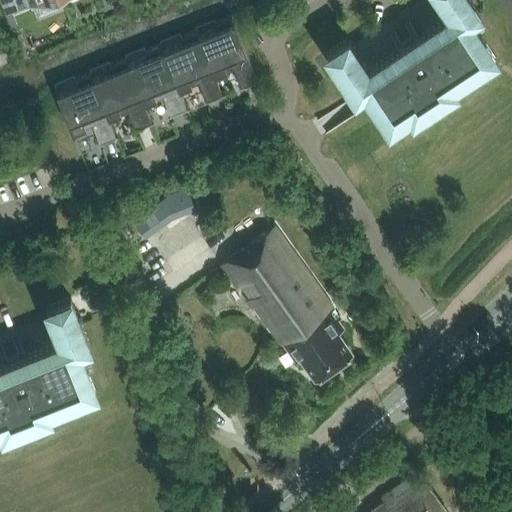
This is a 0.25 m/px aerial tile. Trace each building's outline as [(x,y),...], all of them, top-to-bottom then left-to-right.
[(18,9),(14,0),(0,0),(6,14),(18,9)] [(14,0),(18,9),(41,0),(14,0)] [(368,68),(353,45),(348,37),(326,52),(355,95),(312,123),(321,136),(373,101),(390,126),(410,113),(413,117),(456,89),(453,84),(495,57),(479,32),(484,29),(475,15),(480,12),(471,0),(440,0),(450,14),(419,35),(409,20),(404,23),(414,38),(404,45),(394,29),(389,33),(399,48),(368,68)] [(196,31),(215,79),(227,74),(226,71),(233,68),(240,86),(257,80),(232,17),(196,31)] [(161,45),(180,93),(192,88),(191,85),(198,82),(205,100),(222,94),(215,79),(196,31),(161,45)] [(126,59),(145,107),(156,102),(155,99),(162,96),(170,115),(186,108),(180,93),(161,45),(126,59)] [(91,73),(110,121),(121,116),(120,113),(127,110),(134,129),(151,122),(145,107),(126,59),(91,73)] [(116,136),(110,121),(91,73),(54,88),(79,151),(80,150),(74,135),(86,130),(85,127),(92,125),(99,143),(116,136)] [(158,179),(150,182),(155,194),(163,191),(158,179)] [(186,187),(169,194),(177,215),(195,207),(186,187)] [(151,206),(133,220),(145,237),(164,224),(151,206)] [(316,377),(353,351),(338,330),(343,327),(337,319),(340,316),(276,226),(224,263),(280,342),(283,340),(297,359),(301,356),(316,377)] [(95,391),(84,364),(78,349),(83,347),(89,363),(90,362),(84,347),(90,345),(70,296),(46,306),(60,341),(26,354),(19,337),(13,340),(18,351),(7,355),(2,344),(0,344),(0,354),(3,363),(0,364),(0,429),(1,429),(3,434),(50,415),(48,410),(95,391)] [(346,311),(352,318),(360,312),(354,305),(346,311)] [(448,511),(418,469),(380,496),(384,500),(368,511),(369,511),(448,511)]
